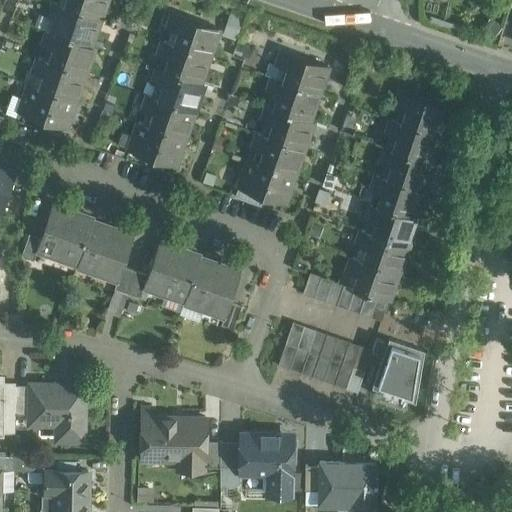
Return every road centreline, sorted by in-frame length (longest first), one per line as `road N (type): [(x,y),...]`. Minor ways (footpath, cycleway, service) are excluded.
road 1 (residential): [(0,127),(290,228),(235,388)]
road 2 (residential): [(500,60),(430,451)]
road 3 (residential): [(430,451),(235,388)]
road 4 (residential): [(122,354),(118,511)]
road 5 (tertiary): [(369,16),(500,60)]
road 6 (residential): [(122,354),(60,339),(0,338)]
